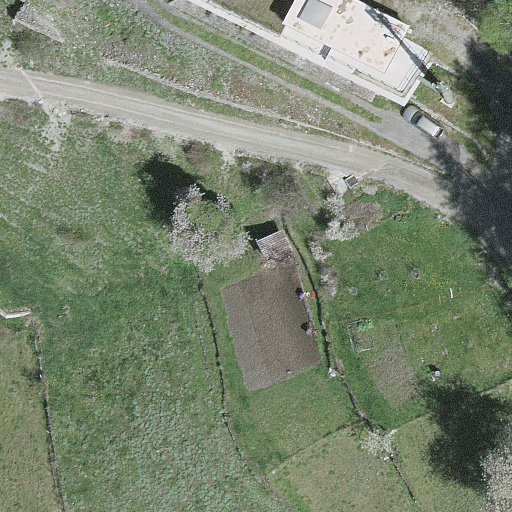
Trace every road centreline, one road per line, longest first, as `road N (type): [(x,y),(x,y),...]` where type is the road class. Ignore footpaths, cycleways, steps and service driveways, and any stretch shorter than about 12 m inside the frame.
road 1 (residential): [(0,80),(349,158),(443,191),(511,248)]
road 2 (track): [(146,0),(479,174),(505,236)]
